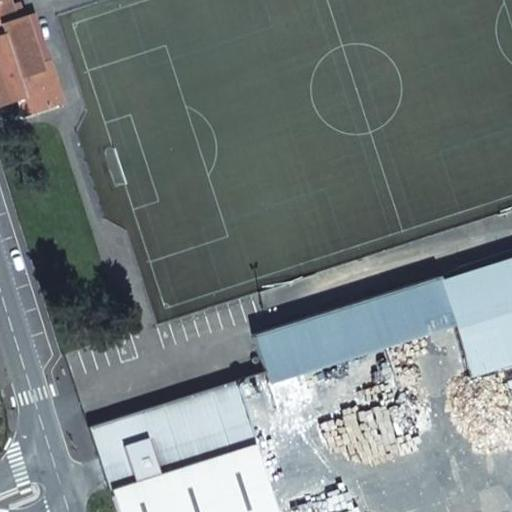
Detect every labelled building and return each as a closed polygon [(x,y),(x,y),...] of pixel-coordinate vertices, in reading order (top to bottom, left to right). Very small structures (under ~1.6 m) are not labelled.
[(0,0),(0,104),(13,100),(16,108),(18,116),(62,102),(48,59),(39,62),(24,15),(13,18),(7,0),(0,0)] [(0,112),(16,108),(13,100),(0,104),(0,112)] [(511,256),(438,279),(451,320),(467,374),(511,360),(511,256)] [(436,271),(254,328),(269,376),(451,320),(438,279),(436,271)] [(87,426),(106,485),(247,441),(228,379),(87,426)] [(270,511),(248,444),(107,490),(114,511),(270,511)]
